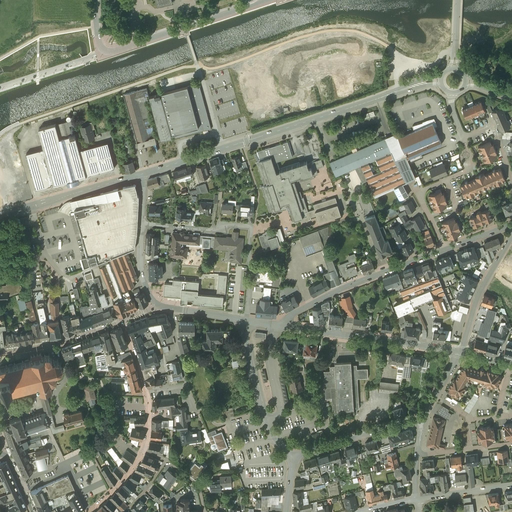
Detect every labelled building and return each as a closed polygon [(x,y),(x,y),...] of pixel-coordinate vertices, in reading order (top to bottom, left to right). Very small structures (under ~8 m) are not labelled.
[(224,112),(215,79),(206,81),(215,115),(224,112)] [(199,83),(160,94),(167,121),(171,135),(172,135),(174,134),(175,138),(211,129),(199,83)] [(160,93),(149,96),(157,124),(167,121),(160,94),(160,93)] [(481,101),(474,104),(478,114),(485,111),(481,101)] [(478,114),(473,104),(468,106),(472,116),(478,114)] [(472,116),(468,106),(462,109),(466,119),(472,116)] [(492,112),(494,118),(504,114),(502,108),(492,112)] [(374,111),(363,114),(364,119),(375,116),(374,111)] [(504,114),(494,118),(495,118),(498,124),(497,125),(507,121),(504,114)] [(431,119),(412,125),(414,130),(398,137),(409,162),(423,156),(421,153),(442,144),(439,138),(434,127),(432,123),(431,119)] [(71,120),(56,124),(58,133),(60,140),(65,139),(64,137),(75,134),(74,132),(72,125),(71,120)] [(229,122),(230,124),(223,126),(225,134),(236,130),(235,126),(237,125),(235,120),(229,122)] [(167,121),(157,124),(161,139),(171,136),(171,135),(167,121)] [(507,121),(497,125),(500,131),(510,127),(507,121)] [(58,133),(56,124),(39,128),(45,149),(54,184),(71,180),(60,140),(58,133)] [(90,125),(81,128),(85,141),(94,139),(92,130),(90,125)] [(396,133),(329,162),(330,162),(331,166),(331,167),(333,171),(333,172),(334,171),(336,176),(343,173),(355,168),(361,165),(367,180),(374,196),(375,197),(395,189),(400,199),(408,195),(402,184),(415,178),(420,191),(421,191),(413,173),(412,170),(411,168),(409,162),(398,137),(396,133)] [(75,134),(64,137),(65,139),(75,178),(86,175),(80,151),(75,134)] [(60,140),(71,180),(73,179),(75,178),(65,139),(60,140)] [(130,140),(124,141),(127,155),(133,154),(130,140)] [(319,160),(307,164),(306,162),(305,162),(280,170),(277,162),(293,156),(288,141),(287,142),(281,144),(264,149),(256,152),(259,161),(256,162),(264,186),(261,187),(269,212),(272,211),(288,206),(293,221),(302,218),(303,222),(311,220),(311,217),(316,216),(318,222),(341,215),(335,197),(313,205),(314,209),(308,211),(303,198),(300,199),(298,194),(293,179),(300,176),(301,178),(315,173),(313,167),(320,165),(319,160)] [(491,145),(490,142),(478,147),(480,152),(482,152),(483,154),(480,155),(483,154),(484,156),(482,157),(485,162),(497,157),(495,154),(497,153),(493,144),(491,145)] [(80,151),(86,175),(115,168),(108,143),(80,151)] [(37,189),(54,184),(45,149),(26,155),(37,189)] [(239,156),(232,158),(235,167),(236,171),(243,169),(241,165),(241,163),(239,156)] [(218,157),(210,160),(214,173),(218,172),(217,168),(218,167),(219,171),(223,170),(221,165),(220,160),(218,157)] [(122,162),(125,172),(135,169),(132,159),(122,162)] [(205,164),(196,167),(200,179),(209,177),(205,164)] [(443,164),(437,167),(440,176),(447,173),(443,164)] [(367,180),(361,165),(355,168),(362,183),(364,182),(367,180)] [(190,166),(182,169),(185,178),(193,175),(190,166)] [(437,167),(430,170),(434,179),(440,176),(437,167)] [(500,168),(495,170),(495,169),(492,171),(492,172),(488,173),(493,185),(496,184),(497,184),(502,182),(501,181),(505,180),(500,168)] [(182,169),(173,172),(176,180),(185,178),(182,169)] [(168,173),(156,177),(158,181),(161,180),(161,181),(163,180),(164,183),(171,181),(168,173)] [(484,174),(475,177),(476,179),(472,180),(477,192),(478,195),(479,195),(477,192),(483,189),(482,188),(484,187),(485,190),(486,190),(485,187),(487,186),(487,188),(493,185),(488,173),(484,175),(484,174)] [(156,177),(148,179),(148,184),(149,188),(159,185),(158,181),(156,177)] [(472,180),(468,182),(467,181),(464,183),(465,183),(460,185),(465,197),(469,195),(469,196),(474,194),(474,193),(477,192),(472,180)] [(123,187),(72,201),(74,210),(76,214),(81,235),(82,236),(88,257),(81,259),(82,261),(82,263),(83,266),(84,269),(90,267),(98,264),(99,268),(106,265),(105,261),(105,260),(108,258),(109,259),(128,252),(135,249),(137,234),(137,233),(139,198),(136,184),(123,187)] [(205,184),(199,186),(201,193),(208,192),(205,184)] [(441,191),(428,195),(431,201),(432,200),(433,202),(430,203),(430,204),(433,203),(434,205),(432,205),(434,211),(447,206),(445,203),(447,202),(443,193),(442,194),(441,191)] [(411,201),(403,204),(405,208),(408,213),(415,209),(411,201)] [(511,202),(506,204),(505,201),(501,202),(506,215),(511,212),(511,202)] [(211,202),(207,202),(200,202),(200,210),(206,211),(205,214),(210,215),(211,202)] [(491,202),(485,205),(487,210),(489,209),(490,212),(495,211),(491,202)] [(233,204),(222,203),(221,211),(232,212),(233,204)] [(250,206),(240,205),(239,213),(249,214),(249,213),(253,214),(254,206),(250,206)] [(161,206),(149,206),(149,215),(160,215),(161,206)] [(191,212),(185,212),(185,209),(185,207),(182,207),(182,209),(177,209),(177,218),(184,219),(184,218),(187,219),(187,220),(191,220),(191,212)] [(394,207),(387,211),(390,215),(397,211),(394,207)] [(482,212),(480,211),(477,212),(476,214),(477,215),(470,218),(473,227),(481,224),(480,223),(485,221),(485,222),(493,219),(490,212),(489,209),(487,210),(482,212)] [(380,228),(375,214),(365,218),(380,255),(386,253),(392,251),(388,240),(385,241),(382,234),(380,228)] [(409,221),(405,215),(400,217),(403,222),(404,224),(409,221)] [(419,216),(411,220),(413,225),(416,230),(424,226),(419,216)] [(454,218),(442,223),(444,228),(446,228),(446,230),(444,231),(446,230),(447,232),(446,233),(448,238),(460,234),(459,230),(460,230),(457,221),(455,221),(454,218)] [(398,224),(390,228),(393,235),(395,234),(401,231),(398,224)] [(328,247),(325,248),(324,245),(327,244),(328,226),(299,237),(306,256),(321,250),(323,257),(330,254),(329,253),(329,252),(328,247)] [(401,231),(395,234),(398,240),(398,241),(402,239),(407,237),(404,230),(401,231)] [(228,238),(215,236),(215,237),(214,247),(214,248),(218,248),(222,249),(229,249),(232,250),(232,252),(230,253),(232,255),(230,257),(231,258),(231,261),(237,262),(238,263),(241,263),(242,252),(243,238),(237,238),(238,232),(233,231),(232,238),(228,238)] [(272,231),(264,233),(265,234),(259,236),(263,247),(264,251),(271,249),(268,239),(274,237),(272,231)] [(180,233),(173,233),(172,236),(171,256),(187,258),(187,248),(179,248),(180,243),(193,244),(199,244),(199,243),(202,244),(202,247),(210,247),(210,246),(214,247),(215,237),(184,234),(184,232),(180,232),(180,233)] [(154,234),(146,233),(146,243),(159,243),(159,237),(154,236),(154,234)] [(274,237),(268,239),(271,249),(280,246),(277,236),(274,237)] [(425,239),(424,239),(428,248),(435,245),(431,236),(425,239)] [(498,238),(493,240),(496,247),(501,246),(500,245),(502,244),(503,242),(502,239),(499,239),(498,239),(498,238)] [(493,240),(484,243),(485,246),(484,247),(485,249),(486,248),(487,250),(491,249),(496,247),(493,240)] [(159,243),(146,243),(145,252),(151,253),(151,255),(158,255),(159,247),(159,243)] [(405,245),(401,247),(404,254),(413,250),(410,243),(405,245)] [(468,249),(463,250),(463,251),(457,253),(458,254),(460,259),(462,267),(467,265),(467,264),(473,262),(474,263),(475,262),(479,261),(475,250),(474,247),(468,249)] [(491,249),(487,250),(484,251),(486,256),(486,257),(489,265),(494,257),(491,249)] [(128,252),(109,259),(111,264),(110,264),(113,270),(112,270),(125,302),(128,309),(129,309),(126,302),(126,301),(123,296),(122,293),(128,291),(127,289),(135,286),(132,281),(138,279),(128,252)] [(330,254),(323,257),(329,271),(335,269),(330,254)] [(351,261),(339,266),(343,276),(349,274),(350,275),(355,273),(354,270),(356,269),(355,265),(358,264),(355,255),(350,257),(351,261)] [(450,255),(443,258),(442,259),(435,261),(439,272),(442,271),(442,270),(445,269),(448,268),(448,267),(451,266),(451,267),(454,266),(450,255)] [(158,262),(148,263),(149,263),(150,279),(159,278),(159,276),(163,275),(162,265),(158,265),(158,263),(158,262)] [(368,263),(361,266),(364,274),(368,273),(371,271),(374,270),(371,262),(368,263)] [(433,275),(429,262),(422,265),(425,273),(427,273),(428,277),(433,275)] [(511,266),(501,262),(496,274),(506,279),(503,279),(511,282),(511,266)] [(111,264),(106,265),(107,265),(121,300),(122,304),(125,312),(124,314),(126,314),(130,312),(133,311),(129,309),(128,309),(125,302),(112,270),(113,270),(110,264),(111,264)] [(121,300),(107,265),(106,265),(99,268),(110,295),(115,307),(118,317),(119,316),(122,315),(123,315),(122,314),(124,314),(125,312),(122,304),(121,300)] [(422,265),(415,267),(418,276),(425,274),(425,273),(422,265)] [(270,269),(256,267),(254,280),(272,282),(273,274),(270,274),(270,269)] [(412,268),(403,272),(407,282),(411,280),(412,282),(414,281),(415,282),(417,281),(416,278),(412,268)] [(329,271),(324,273),(325,278),(330,287),(341,283),(339,278),(335,269),(329,271)] [(481,272),(476,269),(472,275),(477,278),(481,272)] [(397,274),(390,276),(394,285),(397,284),(398,288),(399,290),(400,290),(403,288),(402,286),(397,274)] [(165,283),(163,295),(181,297),(185,297),(185,303),(198,304),(223,306),(224,296),(220,296),(221,293),(225,293),(227,275),(219,275),(218,277),(217,295),(198,294),(199,281),(173,279),(173,284),(165,283)] [(478,281),(465,275),(464,279),(463,278),(462,281),(459,289),(458,291),(457,293),(458,293),(456,296),(460,298),(469,301),(472,293),(473,293),(474,290),(474,289),(478,281)] [(390,276),(383,279),(388,291),(392,290),(391,286),(394,285),(390,276)] [(400,290),(404,300),(410,298),(408,294),(415,291),(416,295),(424,291),(423,288),(428,286),(429,290),(430,289),(432,295),(438,292),(440,297),(442,296),(445,295),(438,276),(434,277),(427,280),(422,281),(418,283),(413,285),(408,287),(405,288),(403,288),(400,290)] [(325,278),(309,288),(313,297),(330,287),(325,278)] [(7,292),(8,292),(9,295),(19,291),(19,290),(22,290),(21,286),(20,285),(19,281),(6,284),(6,285),(0,285),(0,299),(7,299),(7,292)] [(97,291),(96,287),(91,289),(93,296),(96,306),(92,308),(93,312),(91,313),(92,315),(94,326),(106,321),(103,311),(102,307),(97,291)] [(271,288),(264,287),(263,292),(263,299),(270,300),(271,288)] [(410,298),(404,300),(398,303),(394,304),(398,315),(403,313),(414,308),(413,305),(415,304),(418,303),(421,301),(429,298),(431,297),(432,297),(433,297),(432,295),(430,289),(429,290),(424,291),(416,295),(410,298)] [(35,319),(30,300),(27,290),(22,293),(23,298),(26,308),(27,310),(30,323),(31,323),(35,322),(34,319),(35,319)] [(102,295),(101,290),(97,291),(102,307),(106,306),(105,305),(108,304),(106,297),(104,294),(102,295)] [(144,292),(135,296),(140,307),(146,305),(147,301),(144,292)] [(494,298),(484,294),(481,303),(491,306),(494,298)] [(110,295),(106,297),(108,304),(112,303),(114,307),(115,307),(110,295)] [(290,309),(294,307),(299,304),(294,295),(281,302),(282,304),(286,311),(290,309)] [(451,308),(445,295),(442,296),(447,310),(451,308)] [(339,301),(341,310),(344,309),(348,316),(354,316),(357,314),(353,307),(350,296),(341,298),(342,301),(339,301)] [(447,310),(442,296),(440,297),(434,299),(433,297),(432,297),(439,313),(447,310)] [(23,298),(18,300),(20,310),(25,309),(26,308),(23,298)] [(126,301),(126,302),(129,309),(133,311),(138,308),(134,298),(132,299),(129,300),(126,301)] [(260,304),(257,303),(257,304),(256,315),(267,316),(276,317),(277,313),(278,305),(277,305),(272,305),(269,305),(270,301),(270,300),(263,299),(263,300),(261,300),(260,304)] [(326,301),(321,304),(322,308),(323,314),(329,315),(329,314),(330,308),(329,301),(326,301)] [(54,303),(50,303),(51,315),(55,315),(58,314),(58,302),(54,303)] [(112,303),(108,304),(105,305),(106,306),(102,307),(103,311),(114,307),(112,303)] [(286,311),(282,304),(281,304),(281,305),(278,304),(277,305),(278,305),(277,313),(281,311),(282,313),(286,311)] [(44,310),(43,306),(41,306),(40,306),(41,307),(39,307),(39,310),(37,310),(40,323),(41,329),(38,329),(40,339),(48,338),(45,321),(46,321),(44,310)] [(87,306),(80,308),(82,319),(83,319),(92,315),(91,313),(89,314),(87,306)] [(103,311),(106,321),(118,317),(114,307),(103,311)] [(322,308),(312,309),(314,324),(324,322),(323,314),(322,308)] [(76,318),(74,309),(70,310),(71,316),(75,332),(82,330),(79,317),(76,318)] [(460,321),(463,312),(458,311),(457,309),(452,311),(450,315),(452,319),(460,321)] [(487,311),(481,334),(485,336),(485,337),(488,338),(488,337),(491,328),(495,314),(487,311)] [(507,315),(502,313),(504,321),(505,324),(510,324),(507,315)] [(166,314),(155,315),(147,317),(152,326),(150,327),(151,329),(152,329),(156,327),(157,329),(160,328),(163,336),(172,332),(166,314)] [(343,317),(334,315),(334,314),(329,314),(329,315),(328,326),(331,326),(341,327),(343,317)] [(366,318),(354,316),(353,323),(353,326),(365,327),(365,326),(366,327),(367,326),(367,324),(370,325),(371,318),(371,315),(367,315),(367,314),(366,314),(366,318)] [(92,315),(83,319),(84,330),(89,328),(94,326),(92,315)] [(71,316),(61,318),(64,329),(65,334),(75,332),(71,316)] [(134,322),(127,324),(131,335),(138,332),(139,333),(140,333),(144,332),(148,340),(151,339),(153,344),(158,342),(156,337),(152,329),(151,329),(150,327),(152,326),(147,317),(134,322)] [(413,321),(406,320),(404,320),(403,317),(398,319),(400,325),(402,325),(402,326),(402,328),(401,335),(404,336),(409,336),(413,337),(418,338),(420,327),(420,326),(418,322),(416,321),(415,327),(412,326),(413,321)] [(52,322),(47,323),(48,330),(48,331),(49,338),(55,336),(61,335),(58,320),(56,321),(52,322)] [(392,322),(382,321),(381,330),(391,331),(392,322)] [(35,322),(31,323),(35,340),(40,339),(38,329),(37,322),(35,322)] [(195,322),(179,322),(179,332),(184,332),(195,332),(195,322)] [(441,323),(433,322),(432,329),(434,330),(432,340),(444,341),(444,339),(450,340),(451,332),(442,330),(442,329),(440,329),(441,323)] [(501,324),(499,330),(498,330),(491,328),(488,337),(489,337),(488,338),(494,340),(494,339),(504,342),(508,328),(511,327),(510,324),(505,324),(501,324)] [(19,332),(13,333),(15,343),(19,343),(35,340),(31,328),(26,329),(21,330),(22,332),(19,332)] [(111,332),(118,349),(128,346),(126,341),(125,342),(122,333),(122,332),(121,328),(111,332)] [(215,329),(207,329),(207,339),(202,339),(204,349),(209,349),(216,349),(216,344),(215,343),(216,342),(218,342),(219,341),(223,340),(223,338),(231,338),(231,330),(223,330),(223,329),(215,329)] [(108,331),(100,334),(101,335),(102,341),(104,349),(104,350),(107,365),(116,363),(115,358),(113,358),(111,351),(112,351),(113,350),(110,339),(108,331)] [(12,332),(4,334),(5,340),(3,340),(4,345),(15,343),(13,333),(12,332)] [(139,333),(138,332),(131,335),(134,342),(134,343),(137,351),(146,347),(150,345),(147,340),(144,342),(140,333),(139,333)] [(184,332),(179,332),(181,339),(178,340),(181,352),(189,350),(184,332)] [(101,335),(91,338),(94,348),(95,350),(95,352),(95,356),(97,368),(108,369),(107,365),(104,350),(104,349),(102,341),(101,335)] [(484,341),(476,338),(473,348),(484,351),(487,342),(488,338),(485,337),(484,341)] [(91,338),(81,341),(83,352),(91,349),(94,348),(91,338)] [(298,341),(284,339),(283,349),(297,351),(297,345),(298,341)] [(81,341),(71,345),(75,355),(79,365),(86,363),(83,352),(81,341)] [(312,342),(307,342),(306,348),(304,348),(304,353),(310,354),(310,357),(315,358),(317,343),(316,342),(314,342),(312,342)] [(493,343),(490,342),(487,342),(484,351),(495,354),(498,345),(493,343)] [(511,347),(511,346),(506,344),(503,355),(509,356),(511,347)] [(71,345),(62,348),(65,356),(66,358),(75,355),(71,345)] [(148,354),(146,347),(137,351),(142,367),(152,365),(155,364),(159,363),(155,351),(148,354)] [(210,353),(209,349),(204,349),(208,364),(214,363),(211,353),(210,353)] [(130,352),(115,358),(116,363),(123,360),(132,357),(130,352)] [(401,354),(390,352),(388,362),(401,363),(402,358),(400,358),(400,355),(401,354)] [(44,356),(42,357),(42,356),(42,355),(41,355),(41,354),(41,353),(40,353),(40,354),(37,354),(37,353),(36,354),(37,354),(34,355),(34,354),(33,355),(31,356),(30,356),(30,357),(31,357),(30,358),(30,359),(30,360),(29,360),(28,359),(25,360),(24,362),(23,362),(23,360),(21,361),(22,362),(15,364),(14,362),(13,363),(14,364),(13,364),(11,364),(8,364),(7,366),(6,364),(5,365),(5,366),(5,367),(3,365),(3,364),(2,363),(2,364),(0,365),(0,364),(0,389),(1,394),(2,393),(2,394),(3,393),(3,394),(4,394),(4,395),(6,395),(5,393),(12,392),(13,393),(14,393),(13,391),(14,391),(16,392),(19,391),(20,390),(21,391),(22,391),(22,389),(29,387),(29,389),(30,389),(30,387),(31,387),(32,388),(35,387),(36,387),(37,387),(38,390),(37,390),(37,391),(38,390),(39,394),(38,395),(39,396),(40,395),(40,396),(41,396),(41,395),(45,394),(45,395),(46,395),(46,394),(50,393),(51,393),(52,393),(51,392),(52,392),(51,392),(52,392),(52,391),(51,391),(50,387),(53,387),(53,386),(52,383),(52,381),(54,380),(55,380),(56,379),(55,379),(55,376),(56,376),(56,375),(55,375),(54,374),(56,373),(56,375),(58,374),(57,373),(59,371),(61,372),(61,371),(60,370),(61,368),(63,368),(63,366),(61,366),(60,364),(62,363),(61,362),(60,363),(58,361),(58,360),(57,359),(56,361),(54,361),(53,359),(52,359),(53,361),(51,362),(51,360),(52,359),(52,358),(50,358),(49,356),(49,355),(48,355),(48,356),(45,355),(44,354),(44,355),(44,356)] [(410,356),(405,355),(404,364),(403,369),(402,372),(402,373),(402,379),(409,380),(411,365),(409,365),(410,356)] [(423,357),(410,355),(410,356),(409,365),(411,365),(414,366),(414,369),(420,370),(421,369),(421,367),(423,358),(423,357)] [(132,357),(123,360),(124,363),(122,364),(124,370),(127,370),(135,368),(132,357)] [(179,361),(172,363),(174,373),(181,371),(179,361)] [(152,365),(142,367),(145,378),(154,377),(155,377),(154,372),(157,371),(155,364),(152,365)] [(342,365),(330,366),(330,370),(324,371),(325,387),(325,394),(325,398),(332,397),(332,410),(334,410),(335,415),(338,414),(337,410),(354,409),(354,413),(357,413),(357,409),(359,408),(359,400),(357,378),(368,378),(367,368),(366,368),(357,369),(357,364),(342,365)] [(466,366),(464,367),(462,367),(455,378),(465,384),(468,379),(470,378),(484,382),(483,384),(494,387),(494,385),(498,386),(499,382),(500,379),(501,375),(498,374),(498,372),(487,369),(487,371),(483,370),(484,368),(481,367),(480,369),(476,368),(476,369),(473,368),(473,367),(466,365),(466,366)] [(135,368),(127,370),(127,373),(125,374),(126,378),(128,377),(129,380),(138,378),(135,368)] [(181,371),(174,373),(172,373),(172,377),(173,377),(173,379),(173,380),(177,380),(183,378),(182,374),(181,374),(181,372),(181,371)] [(288,402),(283,376),(279,377),(285,403),(288,402)] [(299,376),(290,378),(292,391),(297,390),(298,392),(303,391),(299,376)] [(154,377),(145,378),(148,386),(162,385),(161,381),(161,378),(160,378),(155,379),(154,377)] [(465,384),(455,378),(454,377),(448,387),(450,388),(448,391),(451,393),(451,394),(453,395),(454,394),(457,397),(459,394),(461,395),(467,385),(465,384)] [(138,378),(129,380),(130,383),(129,384),(128,384),(129,389),(132,389),(132,392),(141,390),(138,378)] [(398,386),(380,384),(380,386),(379,392),(392,394),(399,395),(400,393),(400,389),(398,389),(398,386)] [(92,386),(85,388),(87,396),(86,396),(87,400),(89,400),(89,401),(90,405),(96,403),(94,399),(96,398),(92,386)] [(51,414),(46,395),(45,395),(45,394),(41,395),(41,396),(40,396),(44,411),(46,416),(51,414)] [(470,399),(467,404),(464,410),(469,413),(478,398),(473,394),(470,399)] [(174,397),(157,399),(157,401),(157,402),(157,405),(157,406),(158,408),(167,406),(175,406),(175,403),(175,400),(174,400),(174,397)] [(449,410),(442,405),(437,413),(449,420),(452,414),(448,412),(449,410)] [(182,408),(178,408),(178,409),(175,409),(175,406),(167,406),(168,414),(166,414),(167,417),(176,416),(177,431),(181,430),(188,429),(187,421),(190,421),(190,418),(190,415),(186,415),(185,407),(182,408)] [(401,406),(393,408),(394,411),(395,416),(396,416),(397,417),(399,416),(399,415),(404,414),(401,406)] [(232,408),(222,410),(224,417),(234,415),(232,408)] [(81,410),(69,414),(69,412),(64,413),(65,415),(64,415),(67,424),(79,421),(80,423),(83,422),(82,420),(84,419),(81,410)] [(10,423),(2,426),(8,442),(8,443),(10,447),(20,442),(21,442),(20,440),(19,438),(18,435),(45,426),(41,412),(21,419),(20,415),(9,419),(10,423)] [(145,416),(131,416),(131,420),(131,422),(135,422),(135,425),(145,425),(145,416)] [(436,418),(433,417),(430,429),(429,433),(427,445),(438,448),(439,447),(445,448),(446,445),(439,443),(445,420),(436,418),(436,417),(436,418)] [(161,420),(152,420),(152,429),(161,429),(161,426),(168,426),(168,425),(168,420),(161,420)] [(511,423),(504,424),(504,428),(503,428),(503,435),(505,435),(506,438),(511,437),(511,423)] [(490,425),(479,427),(480,429),(477,429),(478,440),(481,440),(482,442),(492,441),(492,438),(495,438),(493,427),(490,427),(490,425)] [(135,429),(132,429),(132,431),(131,432),(130,436),(130,437),(130,438),(132,438),(139,440),(142,441),(144,431),(135,429)] [(189,431),(188,430),(188,429),(181,430),(182,436),(183,436),(183,439),(183,442),(185,444),(188,444),(189,441),(196,440),(197,443),(202,443),(200,431),(190,432),(189,431)] [(215,429),(207,433),(209,437),(210,442),(215,440),(212,435),(217,433),(215,429)] [(401,431),(397,432),(397,433),(388,436),(391,444),(398,442),(398,444),(398,445),(399,445),(407,443),(407,442),(407,440),(413,438),(411,429),(402,432),(402,431),(402,430),(401,430),(401,431)] [(162,432),(152,430),(151,439),(161,440),(161,438),(163,438),(163,435),(162,435),(162,432)] [(217,433),(212,435),(215,440),(217,448),(218,450),(219,450),(227,447),(228,447),(228,446),(226,443),(226,442),(225,439),(223,435),(224,435),(223,435),(222,432),(222,431),(221,431),(217,433)] [(314,436),(316,441),(316,440),(323,438),(324,438),(322,431),(315,433),(316,435),(314,436)] [(139,440),(132,438),(131,442),(132,443),(137,447),(139,440)] [(41,439),(28,443),(29,446),(28,446),(29,449),(42,445),(41,439)] [(26,440),(20,442),(10,447),(17,464),(29,459),(28,456),(27,456),(23,448),(28,446),(29,446),(28,443),(26,440)] [(375,440),(365,443),(367,451),(374,449),(374,451),(378,450),(375,440)] [(160,444),(150,442),(148,450),(158,453),(160,447),(160,444)] [(389,445),(381,447),(382,453),(391,450),(389,445)] [(355,446),(345,449),(347,455),(346,455),(346,458),(348,463),(356,460),(354,456),(358,455),(355,446)] [(46,447),(27,453),(28,456),(29,459),(32,458),(48,454),(46,447)] [(120,458),(112,448),(110,449),(108,451),(116,461),(120,458)] [(92,453),(95,458),(100,455),(97,449),(93,451),(92,453)] [(506,450),(497,451),(498,454),(498,459),(499,461),(506,460),(508,460),(507,458),(506,450)] [(135,458),(126,451),(120,459),(123,461),(130,466),(135,458)] [(339,451),(329,454),(332,462),(338,461),(341,460),(341,459),(343,459),(342,456),(342,454),(340,454),(339,451)] [(396,452),(387,454),(388,459),(384,460),(386,468),(399,465),(396,452)] [(329,454),(318,457),(320,466),(326,464),(328,470),(334,468),(332,462),(329,454)] [(477,454),(466,455),(467,464),(472,464),(478,463),(477,454)] [(145,455),(140,464),(156,472),(159,468),(155,467),(158,460),(145,455)] [(43,457),(36,459),(35,459),(35,460),(33,461),(32,458),(29,459),(17,464),(23,475),(24,476),(26,475),(27,475),(28,475),(30,474),(30,473),(31,473),(33,472),(34,471),(34,472),(37,471),(37,470),(36,469),(38,469),(47,467),(46,464),(47,464),(48,456),(44,457),(43,457)] [(460,456),(450,457),(452,466),(457,465),(458,469),(462,468),(460,456)] [(315,458),(304,461),(307,470),(308,473),(313,472),(312,468),(318,467),(315,458)] [(433,459),(422,461),(424,476),(425,476),(431,475),(430,469),(434,468),(433,459)] [(113,470),(107,460),(104,461),(111,472),(113,470)] [(111,472),(104,461),(104,462),(107,465),(101,468),(100,467),(105,477),(112,486),(118,481),(111,473),(111,472)] [(130,466),(123,461),(118,467),(124,473),(130,466)] [(196,462),(189,470),(193,473),(192,474),(194,476),(195,475),(196,476),(203,467),(200,465),(201,463),(198,461),(197,463),(196,462)] [(21,497),(5,462),(0,464),(0,477),(1,479),(4,486),(7,492),(1,495),(0,495),(0,503),(1,506),(2,511),(17,511),(26,508),(21,497)] [(472,464),(467,464),(465,464),(465,471),(467,482),(467,487),(474,486),(472,464)] [(138,465),(135,472),(143,476),(144,472),(150,475),(152,471),(146,468),(138,465)] [(409,467),(403,468),(402,465),(393,467),(395,475),(402,474),(403,480),(412,478),(409,467)] [(123,475),(117,467),(113,470),(111,472),(118,480),(123,475)] [(142,476),(134,472),(129,478),(133,482),(138,484),(138,482),(141,477),(142,476)] [(169,472),(165,477),(161,475),(157,480),(165,486),(169,488),(171,485),(170,484),(175,476),(177,477),(169,472)] [(446,473),(439,474),(439,480),(441,491),(449,489),(447,480),(445,480),(444,478),(446,476),(446,473)] [(466,473),(455,474),(456,483),(463,482),(466,482),(467,482),(466,473)] [(68,475),(41,487),(47,501),(51,499),(65,494),(67,493),(74,491),(68,475)] [(231,475),(220,476),(221,481),(221,480),(221,485),(223,485),(225,485),(231,484),(232,484),(231,475)] [(425,476),(427,492),(434,492),(432,481),(432,475),(425,476)] [(149,482),(141,477),(138,482),(146,487),(149,482)] [(304,478),(295,479),(296,488),(305,487),(305,485),(310,484),(309,479),(304,480),(304,478)] [(136,487),(129,479),(122,486),(130,493),(132,491),(136,487)] [(221,481),(210,481),(211,490),(215,490),(222,489),(221,485),(221,480),(221,481)] [(372,485),(365,487),(368,497),(367,497),(369,505),(376,503),(375,495),(373,496),(373,494),(374,494),(372,485)] [(116,492),(123,500),(129,494),(122,486),(116,492)] [(41,487),(30,492),(35,503),(36,505),(47,501),(41,487)] [(162,493),(154,487),(153,488),(151,490),(151,491),(149,493),(156,498),(158,499),(159,498),(162,493)] [(402,489),(397,490),(396,487),(392,488),(393,493),(392,494),(392,497),(394,496),(395,499),(404,497),(402,489)] [(281,488),(262,489),(262,497),(269,497),(279,496),(280,496),(281,488)] [(383,490),(378,491),(379,494),(375,495),(376,503),(388,500),(387,494),(385,494),(385,492),(383,493),(383,490)] [(301,491),(293,492),(295,505),(303,504),(301,491)] [(123,501),(115,493),(110,499),(118,508),(121,504),(120,503),(123,501)] [(498,493),(488,494),(489,500),(489,503),(490,507),(493,507),(492,503),(495,502),(495,505),(499,505),(499,504),(499,502),(499,501),(498,493)] [(65,494),(51,499),(47,501),(49,505),(58,501),(60,505),(63,504),(68,500),(67,499),(65,494)] [(84,511),(86,511),(76,495),(67,499),(68,500),(72,508),(65,511),(84,511)] [(354,495),(344,498),(348,510),(357,508),(354,495)] [(279,496),(269,497),(269,502),(269,506),(271,506),(271,503),(278,504),(279,496)] [(470,496),(463,498),(464,511),(474,511),(473,511),(470,496)] [(117,507),(109,499),(103,505),(109,511),(111,511),(113,510),(117,507)] [(189,499),(181,500),(181,503),(177,503),(177,511),(198,511),(190,511),(189,499)] [(47,501),(36,505),(38,511),(44,511),(49,510),(56,507),(56,506),(60,505),(58,501),(49,505),(47,501)] [(121,504),(118,508),(122,511),(128,506),(123,502),(121,504)] [(267,503),(262,503),(261,503),(261,511),(269,511),(269,506),(269,502),(267,503)] [(317,503),(318,508),(317,508),(317,510),(317,511),(329,511),(328,506),(323,507),(322,502),(317,503)] [(141,506),(137,503),(131,509),(134,511),(144,511),(146,511),(141,506)]
